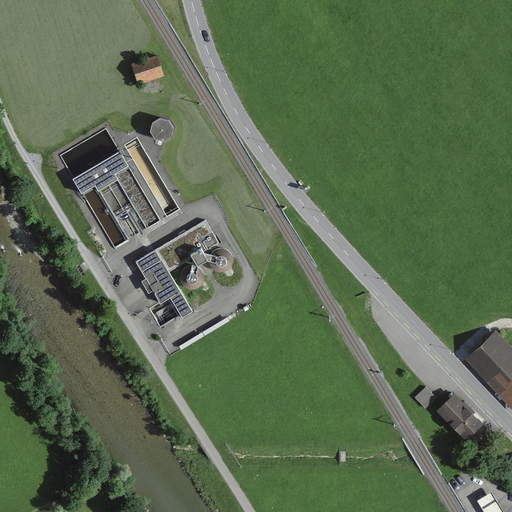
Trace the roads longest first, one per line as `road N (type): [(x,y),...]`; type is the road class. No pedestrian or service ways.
road 1 (secondary): [(191,0),(216,75),(251,137),(511,428)]
road 2 (unclassified): [(85,250),(249,511)]
road 3 (track): [(0,101),(85,250)]
